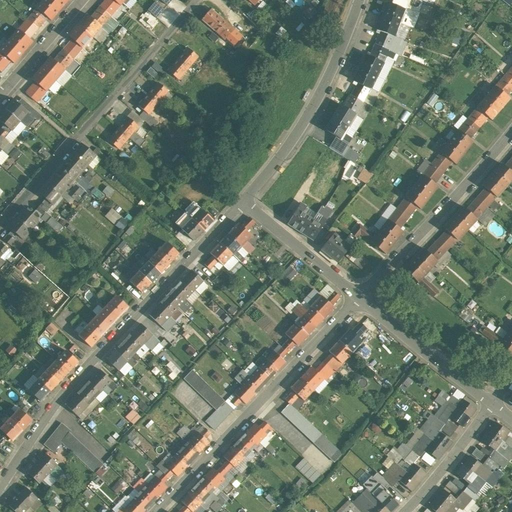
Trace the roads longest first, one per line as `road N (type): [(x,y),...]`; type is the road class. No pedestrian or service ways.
road 1 (residential): [(245,198),(48,409),(0,486)]
road 2 (residential): [(0,226),(194,0)]
road 3 (residential): [(361,297),(158,511)]
road 4 (residential): [(359,0),(298,133),(245,198)]
road 5 (residential): [(511,130),(361,297)]
road 6 (residential): [(361,297),(491,403)]
road 7 (residential): [(245,198),(361,297)]
road 8 (residential): [(405,511),(491,403)]
road 9 (residential): [(85,0),(0,100)]
